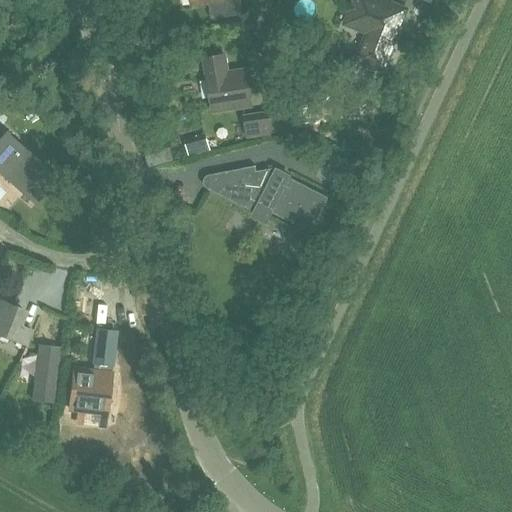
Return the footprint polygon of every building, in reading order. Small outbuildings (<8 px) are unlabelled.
[(240,0),(192,0),(193,5),(209,3),(211,19),(243,15),(240,0)] [(357,0),(348,23),(356,26),(355,28),(370,34),(360,59),(364,61),(362,65),(377,70),(378,66),(382,68),(384,64),(388,65),(394,48),(390,47),(405,10),(391,5),(392,1),(389,0),(357,0)] [(206,58),(213,100),(214,110),(252,104),(247,71),(228,74),(225,55),(206,58)] [(275,136),(274,133),(295,130),(292,109),(247,115),(251,140),(275,136)] [(207,134),(186,140),(190,156),(211,151),(207,134)] [(0,143),(0,172),(14,185),(19,180),(31,191),(48,170),(8,135),(0,143)] [(358,185),(366,169),(334,154),(327,171),(358,185)] [(207,188),(256,213),(261,204),(272,210),(271,212),(311,232),(329,197),(288,177),(287,179),(276,174),(277,171),(277,170),(277,169),(276,168),(275,168),(249,173),(248,168),(210,175),(208,175),(206,176),(205,178),(204,179),(204,181),(204,183),(204,185),(205,187),(207,188)] [(23,309),(0,300),(0,334),(26,345),(32,330),(18,324),(23,309)] [(94,364),(114,366),(117,334),(98,332),(94,364)] [(38,344),(31,400),(53,403),(60,347),(38,344)] [(78,410),(108,413),(113,374),(93,372),(90,392),(80,391),(78,410)] [(36,449),(47,450),(48,439),(36,438),(36,449)]
